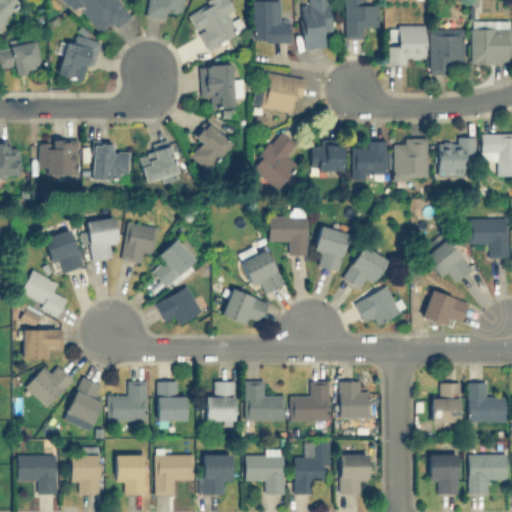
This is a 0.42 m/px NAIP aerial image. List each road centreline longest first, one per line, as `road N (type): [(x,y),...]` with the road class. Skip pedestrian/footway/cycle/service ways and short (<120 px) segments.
road 1 (residential): [(397,353),(136,349),(108,329)]
road 2 (residential): [(0,106),(125,106),(149,64)]
road 3 (residential): [(397,511),(397,353)]
road 4 (residential): [(511,102),(450,118),(357,102)]
